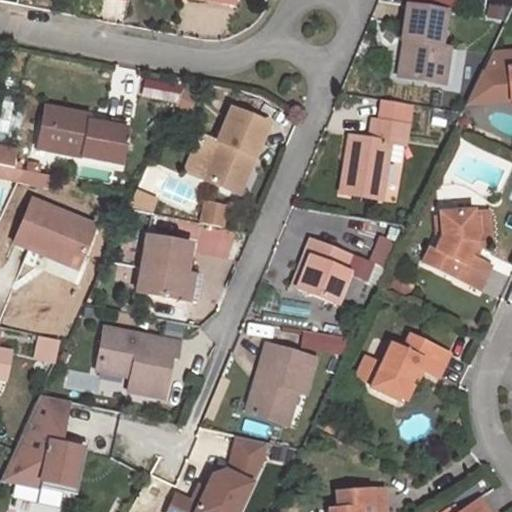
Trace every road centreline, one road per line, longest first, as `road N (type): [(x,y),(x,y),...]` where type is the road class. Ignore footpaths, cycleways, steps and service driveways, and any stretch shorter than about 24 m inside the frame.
road 1 (residential): [(315,32),(324,93),(191,421)]
road 2 (residential): [(0,21),(206,60),(243,55),(277,35),(315,32)]
road 3 (residential): [(511,455),(492,402),(494,367),(511,332)]
